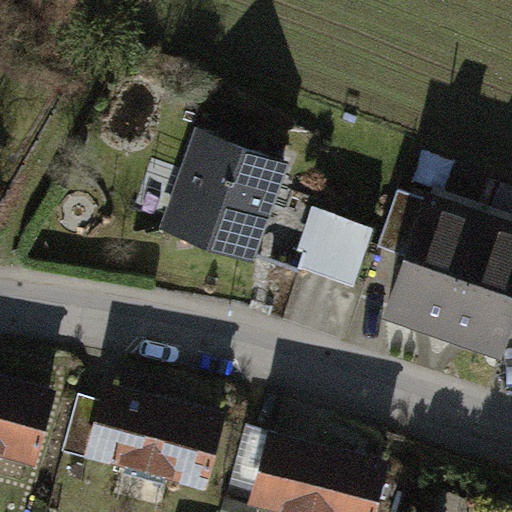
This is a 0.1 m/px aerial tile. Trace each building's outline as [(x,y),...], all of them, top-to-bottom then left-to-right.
[(181,224),(263,257),(305,156),(222,122),(181,224)] [(161,172),(143,213),(166,223),(183,181),(161,172)] [(511,333),(511,219),(440,189),(394,298),(507,345),(511,333)] [(315,262),(364,279),(383,223),(333,207),(315,262)] [(68,397),(0,377),(0,444),(49,459),(68,397)] [(224,478),(241,408),(118,378),(100,447),(224,478)] [(389,511),(404,467),(285,429),(266,488),(341,511),(389,511)] [(268,511),(271,504),(244,496),(239,511),(268,511)]
